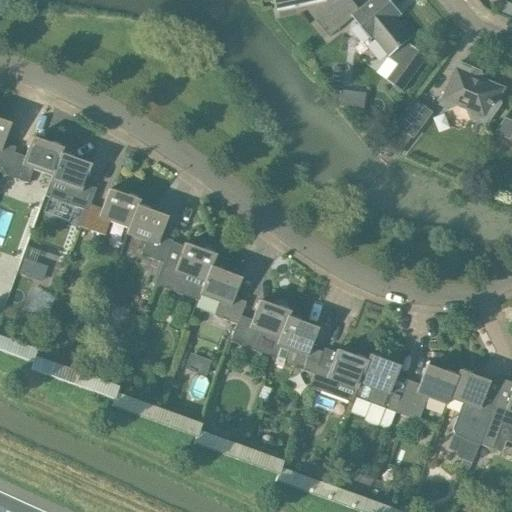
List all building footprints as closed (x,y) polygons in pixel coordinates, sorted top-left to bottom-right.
[(294,9),(292,0),(273,0),(276,13),(294,9)] [(351,0),(342,0),(317,21),(330,37),(353,17),(372,40),(373,40),(372,38),(374,36),(390,56),(389,57),(390,58),(391,57),(400,63),(387,81),(403,92),(404,91),(402,90),(426,58),(428,59),(429,58),(408,43),(414,38),(413,37),(412,38),(396,19),(402,14),(390,0),(373,0),(361,11),(351,0)] [(459,62),(441,105),(450,108),(458,106),(468,110),(471,117),(487,124),(502,104),(499,97),(502,92),(500,86),(472,74),(474,69),(459,62)] [(399,126),(413,136),(414,137),(432,113),(417,102),(399,126)] [(511,120),(506,118),(495,134),(511,140),(511,137),(511,120)] [(5,175),(15,147),(3,143),(10,124),(0,120),(0,167),(6,170),(4,175),(5,175)] [(49,182),(50,182),(62,149),(60,148),(61,145),(51,141),(50,144),(31,138),(25,157),(13,153),(15,148),(15,147),(5,175),(27,184),(33,169),(51,176),(49,182)] [(62,149),(50,182),(69,189),(64,203),(86,211),(80,227),(81,227),(95,188),(83,184),(90,165),(72,158),(73,155),(63,152),(62,155),(60,154),(62,149)] [(95,188),(81,227),(104,236),(109,221),(128,228),(126,234),(138,201),(136,200),(137,197),(128,193),(127,196),(108,190),(101,209),(90,205),(96,189),(95,188)] [(156,285),(172,241),(160,236),(167,217),(148,211),(149,208),(140,204),(139,207),(137,206),(139,201),(138,201),(126,234),(145,241),(140,255),(163,263),(155,285),(156,285)] [(199,297),(200,294),(215,255),(212,254),(213,251),(204,248),(203,251),(184,244),(177,263),(166,259),(172,241),(156,285),(197,300),(199,297)] [(230,342),(245,302),(233,298),(241,278),(222,271),(223,269),(214,265),(213,268),(211,267),(215,255),(200,294),(199,297),(200,294),(219,301),(214,316),(236,324),(230,342)] [(23,258),(17,274),(41,282),(47,267),(23,258)] [(64,276),(60,286),(68,289),(71,279),(64,276)] [(277,345),(289,312),(287,311),(288,308),(278,305),(277,308),(259,301),(252,320),(241,316),(246,302),(245,302),(230,342),(272,358),(271,359),(271,360),(277,345)] [(308,388),(322,352),(310,348),(317,329),(299,322),(300,319),(291,315),(289,318),(288,318),(290,312),(289,312),(277,345),(271,360),(276,361),(274,365),(282,367),(283,364),(313,375),(308,387),(308,388)] [(0,336),(0,351),(33,363),(34,356),(37,350),(0,336)] [(356,389),(369,355),(368,355),(366,361),(364,360),(365,357),(356,354),(355,357),(336,350),(329,369),(318,365),(323,352),(322,352),(308,388),(331,396),(337,382),(356,389)] [(395,413),(407,380),(403,390),(392,386),(399,367),(380,360),(381,357),(372,353),(371,356),(369,355),(356,389),(359,383),(377,390),(372,404),(395,413)] [(72,385),(74,378),(77,372),(34,356),(33,363),(30,370),(72,385)] [(446,404),(458,370),(456,376),(454,376),(455,373),(446,369),(445,372),(426,365),(419,385),(407,380),(395,413),(418,421),(427,397),(446,404)] [(458,370),(446,404),(447,405),(449,399),(462,404),(452,430),(455,436),(478,444),(485,428),(497,397),(496,396),(485,392),(489,382),(470,375),(471,372),(462,369),(461,371),(458,370)] [(114,400),(116,393),(119,387),(77,372),(74,378),(72,385),(114,400)] [(496,396),(497,397),(485,428),(478,444),(492,449),(501,424),(511,428),(511,390),(511,391),(500,387),(496,396)] [(116,393),(114,400),(112,407),(154,422),(159,409),(116,393)] [(159,409),(154,422),(196,437),(198,431),(201,424),(159,409)] [(198,431),(196,437),(194,444),(236,459),(240,446),(198,431)] [(240,446),(236,459),(278,475),(280,468),(283,461),(240,446)] [(280,468),(278,475),(275,481),(318,497),(322,483),(280,468)] [(341,490),(363,498),(369,482),(347,474),(341,490)] [(364,498),(383,505),(390,485),(371,478),(369,482),(363,498),(364,498)] [(360,511),(364,498),(363,498),(341,490),(322,483),(318,497),(360,511)] [(403,511),(383,505),(364,498),(360,511),(359,511),(403,511)]
